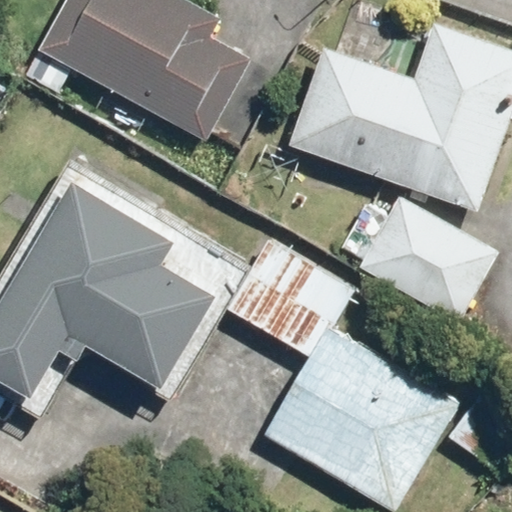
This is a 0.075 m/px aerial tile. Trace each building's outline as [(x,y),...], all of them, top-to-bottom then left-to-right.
[(45,0),(11,0),(28,17),(45,0)] [(208,0),(76,0),(50,51),(224,140),(270,50),(225,27),(233,12),(208,0)] [(332,49),(301,139),(486,202),(511,127),(511,39),(441,15),(418,79),(332,49)] [(201,226),(98,164),(0,325),(0,353),(67,394),(105,332),(186,380),(248,278),(190,244),(201,226)] [(400,194),(363,268),(458,315),(495,241),(400,194)] [(295,247),(253,312),(317,354),(360,289),(295,247)] [(348,320),(278,428),(406,509),(476,402),(348,320)]
